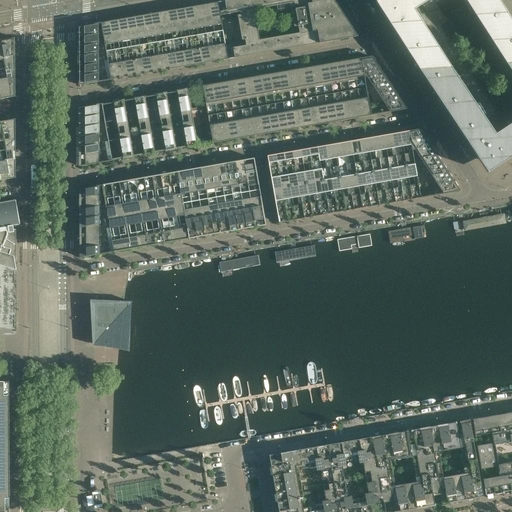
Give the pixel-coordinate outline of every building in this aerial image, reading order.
[(242,40),(245,40),(245,43),(232,45),(234,58),(358,37),(333,0),(230,0),(224,1),(226,11),(223,11),(223,12),(221,12),(220,12),(221,16),(240,12),(240,15),(237,15),(242,40)] [(378,0),(375,2),(418,69),(457,128),(486,173),(511,156),(511,22),(497,0),(378,0)] [(221,19),(218,2),(217,2),(217,3),(215,3),(208,4),(209,6),(211,21),(221,19)] [(211,21),(209,6),(208,4),(206,5),(206,4),(200,5),(200,6),(200,7),(203,22),(211,21)] [(203,22),(200,7),(200,6),(198,6),(192,7),(192,9),(195,24),(203,22)] [(195,24),(192,9),(192,7),(190,7),(184,8),(184,9),(184,10),(186,25),(195,24)] [(186,25),(184,10),(184,9),(182,9),(181,9),(175,10),(176,12),(178,27),(186,25)] [(178,27),(176,12),(175,10),(173,10),(167,11),(167,13),(170,28),(178,27)] [(170,28),(167,13),(167,11),(165,12),(159,13),(159,14),(162,29),(170,28)] [(162,29),(159,14),(159,13),(157,13),(150,14),(151,16),(153,31),(162,29)] [(153,31),(151,16),(150,14),(148,15),(148,14),(142,16),(142,17),(145,32),(153,31)] [(145,32),(142,17),(142,16),(140,16),(134,17),(134,19),(137,34),(145,32)] [(137,34),(134,19),(134,17),(132,18),(132,17),(125,18),(125,19),(126,20),(128,35),(137,34)] [(225,43),(221,19),(211,21),(203,22),(195,24),(186,25),(178,27),(170,28),(162,29),(153,31),(145,32),(137,34),(128,35),(120,37),(112,38),(104,40),(108,63),(116,62),(124,60),(133,59),(141,57),(149,56),(157,54),(166,53),(174,52),(182,50),(191,49),(199,47),(207,46),(215,44),(225,43)] [(128,35),(126,20),(125,19),(123,19),(117,20),(117,22),(120,37),(128,35)] [(120,37),(117,22),(117,20),(115,20),(109,21),(109,22),(109,23),(112,38),(120,37)] [(112,38),(109,23),(109,22),(107,22),(101,23),(104,40),(112,38)] [(111,80),(108,63),(104,40),(101,23),(79,27),(79,36),(79,85),(111,80)] [(0,99),(15,97),(15,67),(15,38),(0,40),(0,99)] [(228,59),(225,46),(225,43),(215,44),(218,61),(225,60),(227,59),(227,60),(228,59)] [(218,61),(215,44),(207,46),(210,62),(216,61),(218,61)] [(210,62),(207,46),(199,47),(202,64),(208,63),(210,62)] [(202,64),(199,47),(191,49),(194,65),(200,64),(202,64)] [(194,65),(191,49),(182,50),(185,67),(192,66),(194,65)] [(185,67),(182,50),(174,52),(177,68),(183,67),(185,67)] [(177,68),(174,52),(166,53),(169,68),(169,70),(175,69),(175,68),(177,68)] [(169,68),(166,53),(157,54),(160,69),(161,71),(167,70),(167,68),(169,68)] [(160,69),(157,54),(149,56),(152,71),(152,73),(159,72),(158,70),(160,69)] [(152,71),(149,56),(141,57),(143,72),(144,74),(150,73),(150,71),(152,71)] [(143,72),(141,57),(133,59),(135,74),(135,76),(142,75),(141,73),(143,72)] [(376,65),(374,61),(371,57),(361,58),(362,68),(376,65)] [(364,77),(362,68),(361,58),(352,60),(356,79),(364,77)] [(135,74),(133,59),(124,60),(127,75),(127,77),(133,76),(133,74),(135,74)] [(127,75),(124,60),(116,62),(119,77),(119,79),(125,77),(125,76),(127,75)] [(356,79),(352,60),(344,61),(348,80),(356,79)] [(348,80),(344,61),(336,63),(339,81),(348,80)] [(119,77),(116,62),(108,63),(111,80),(117,79),(117,77),(119,77)] [(339,81),(336,63),(328,64),(331,83),(339,81)] [(331,83),(328,64),(319,66),(322,84),(331,83)] [(382,74),(379,69),(376,65),(362,68),(364,77),(367,77),(382,74)] [(322,84),(319,66),(311,67),(314,86),(322,84)] [(314,86),(311,67),(303,69),(306,87),(314,86)] [(306,87),(303,69),(294,70),(298,89),(306,87)] [(298,89),(294,70),(286,71),(289,90),(298,89)] [(289,90),(286,71),(278,73),(281,92),(289,90)] [(281,92),(278,73),(269,74),(273,93),(281,92)] [(273,93),(269,74),(261,76),(264,94),(273,93)] [(388,83),(385,78),(382,74),(367,77),(372,85),(388,83)] [(264,94),(261,76),(252,77),(253,81),(256,96),(264,94)] [(210,126),(218,124),(227,123),(235,121),(243,120),(252,118),(260,117),(268,115),(276,114),(284,112),(293,111),(301,109),(310,108),(318,106),(326,105),(334,103),(343,102),(351,100),(359,99),(368,97),(366,87),(364,77),(356,79),(348,80),(339,81),(331,83),(322,84),(314,86),(306,87),(298,89),(289,90),(281,92),(273,93),(264,94),(256,96),(248,97),(239,99),(231,100),(223,102),(215,103),(206,105),(207,114),(208,114),(208,116),(210,126)] [(248,97),(245,82),(245,79),(236,80),(239,99),(248,97)] [(239,99),(236,80),(228,82),(231,100),(239,99)] [(256,96),(253,81),(248,82),(245,82),(248,97),(256,96)] [(231,100),(228,82),(220,83),(223,102),(231,100)] [(223,102),(220,83),(211,85),(215,103),(223,102)] [(394,92),(390,87),(388,83),(372,85),(378,94),(394,92)] [(215,103),(211,85),(203,86),(206,105),(215,103)] [(197,145),(191,114),(187,89),(188,89),(176,91),(177,91),(187,147),(186,147),(186,148),(198,146),(197,145)] [(176,149),(166,93),(167,93),(167,92),(155,94),(155,95),(156,95),(166,151),(165,151),(165,152),(177,150),(177,149),(176,149)] [(399,100),(396,96),(394,92),(378,94),(384,103),(399,100)] [(155,153),(145,97),(145,96),(134,98),(134,99),(135,99),(144,155),(155,153)] [(371,115),(369,106),(368,97),(359,99),(362,117),(371,115)] [(362,117),(359,99),(351,100),(354,118),(362,117)] [(133,156),(124,101),(124,100),(113,102),(113,103),(113,102),(113,103),(123,158),(123,159),(134,157),(134,156),(133,156)] [(354,118),(351,100),(343,102),(346,120),(354,118)] [(405,109),(402,104),(399,100),(384,103),(390,113),(405,109)] [(346,120),(343,102),(334,103),(338,121),(346,120)] [(338,121),(334,103),(326,105),(329,123),(338,121)] [(112,160),(102,105),(102,104),(103,104),(79,108),(80,167),(113,161),(113,160),(112,160)] [(329,123),(326,105),(318,106),(321,124),(329,123)] [(321,124),(318,106),(310,108),(313,126),(321,124)] [(313,126),(310,108),(301,109),(305,127),(313,126)] [(305,127),(301,109),(293,111),(296,129),(305,127)] [(296,129),(293,111),(284,112),(288,130),(296,129)] [(288,130),(284,112),(276,114),(279,132),(288,130)] [(279,132),(276,114),(268,115),(271,133),(279,132)] [(271,133),(268,115),(260,117),(263,134),(271,133)] [(263,134),(260,117),(252,118),(255,136),(263,134)] [(255,136),(252,118),(243,120),(246,137),(255,136)] [(15,178),(15,149),(15,119),(0,121),(0,175),(1,180),(15,178)] [(246,137),(243,120),(235,121),(238,139),(246,137)] [(238,139),(235,121),(227,123),(230,140),(238,139)] [(230,140),(227,123),(218,124),(221,142),(230,140)] [(221,142),(218,124),(210,126),(213,143),(221,142)] [(424,138),(422,134),(418,129),(409,131),(410,141),(424,138)] [(412,150),(410,141),(409,131),(400,133),(412,200),(420,198),(412,150)] [(412,200),(400,133),(392,134),(404,201),(412,200)] [(404,201),(392,134),(384,136),(395,203),(404,201)] [(395,203),(384,136),(375,137),(387,204),(395,203)] [(387,204),(375,137),(367,138),(379,205),(387,204)] [(379,205),(367,138),(359,140),(371,207),(379,205)] [(430,147),(427,142),(424,138),(410,141),(412,150),(416,150),(430,147)] [(371,207),(359,140),(350,141),(362,208),(371,207)] [(362,208),(350,141),(342,143),(354,210),(362,208)] [(354,210),(342,143),(334,144),(345,211),(354,210)] [(345,211),(334,144),(325,146),(337,213),(345,211)] [(337,213),(325,146),(317,147),(329,214),(337,213)] [(329,214),(317,147),(309,149),(321,216),(329,214)] [(436,156),(433,151),(430,147),(416,150),(421,158),(436,156)] [(321,216),(309,149),(301,150),(312,217),(321,216)] [(312,217),(301,150),(292,152),(304,219),(312,217)] [(304,219),(292,152),(284,153),(296,220),(304,219)] [(296,220),(284,153),(276,154),(288,221),(296,220)] [(288,221),(276,154),(267,156),(279,223),(288,221)] [(441,164),(438,160),(436,156),(421,158),(427,167),(441,164)] [(266,225),(259,186),(254,159),(253,159),(253,158),(243,160),(255,227),(265,226),(265,225),(266,225)] [(255,227),(243,160),(235,162),(247,229),(255,227)] [(247,229),(235,162),(227,163),(238,230),(247,229)] [(238,230),(227,163),(218,165),(230,232),(238,230)] [(447,173),(444,169),(441,164),(427,167),(432,176),(447,173)] [(230,232),(218,165),(210,166),(222,233),(230,232)] [(222,233),(210,166),(202,168),(214,235),(222,233)] [(214,235),(202,168),(194,169),(205,236),(214,235)] [(205,236),(194,169),(185,170),(197,237),(205,236)] [(197,237),(185,170),(177,172),(189,239),(197,237)] [(189,239),(177,172),(169,173),(180,240),(189,239)] [(180,240),(169,173),(160,175),(172,242),(180,240)] [(453,182),(450,177),(447,173),(432,176),(438,184),(453,182)] [(172,242),(160,175),(152,176),(164,243),(172,242)] [(164,243),(152,176),(144,178),(156,245),(164,243)] [(156,245),(144,178),(135,179),(147,246),(156,245)] [(147,246),(135,179),(127,181),(139,248),(147,246)] [(139,248),(127,181),(119,182),(131,249),(139,248)] [(131,249),(119,182),(111,184),(122,251),(131,249)] [(459,191),(456,186),(453,182),(438,184),(444,194),(459,191)] [(122,251),(111,184),(102,185),(114,252),(122,251)] [(114,252),(102,185),(80,189),(81,258),(114,252)] [(16,260),(16,229),(15,229),(15,230),(14,230),(13,226),(20,225),(16,200),(0,202),(0,264),(16,270),(16,268),(15,260),(16,260)] [(462,222),(464,231),(506,224),(505,214),(488,217),(484,218),(462,222)] [(388,232),(390,244),(404,241),(415,240),(426,238),(424,226),(407,229),(402,229),(388,232)] [(337,240),(339,252),(352,250),(357,249),(372,246),(370,235),(366,235),(355,237),(337,240)] [(291,250),(275,253),(276,264),(279,263),(289,261),(316,257),(314,246),(296,249),(291,250)] [(219,263),(221,273),(222,273),(232,271),(260,266),(258,256),(238,260),(222,263),(219,263)] [(128,348),(131,302),(89,301),(93,345),(108,346),(128,348)] [(0,511),(9,511),(10,511),(9,511),(9,499),(10,499),(9,381),(8,381),(8,382),(4,382),(0,381),(0,511)] [(509,431),(506,413),(498,415),(501,433),(509,431)] [(501,433),(498,415),(490,416),(493,434),(501,433)] [(493,434),(490,416),(472,419),(475,437),(493,434)] [(483,496),(471,430),(469,420),(459,422),(459,423),(460,423),(462,433),(469,473),(474,498),(483,497),(483,496)] [(460,448),(458,433),(456,424),(456,422),(430,427),(434,452),(460,448)] [(441,491),(434,452),(430,427),(411,430),(411,432),(412,431),(414,441),(421,481),(426,507),(443,504),(441,491)] [(412,456),(409,442),(408,432),(408,431),(381,435),(386,461),(412,456)] [(511,442),(509,431),(501,433),(493,434),(494,443),(495,445),(511,442)] [(394,511),(392,499),(386,461),(381,435),(359,439),(361,453),(351,455),(352,460),(359,459),(359,462),(363,462),(369,494),(365,494),(365,497),(358,499),(359,505),(370,503),(371,511),(394,511)] [(361,453),(359,439),(348,441),(351,455),(361,453)] [(351,455),(348,441),(338,443),(340,456),(351,455)] [(347,498),(342,465),(345,465),(345,462),(352,460),(351,455),(340,456),(338,443),(316,447),(320,469),(326,502),(323,502),(323,504),(324,511),(328,510),(327,511),(349,511),(349,506),(359,505),(358,499),(352,500),(351,497),(347,498)] [(496,455),(495,445),(494,443),(477,446),(479,458),(496,455)] [(320,469),(316,447),(306,449),(309,467),(309,469),(317,468),(317,469),(320,469)] [(309,467),(306,449),(295,450),(298,469),(309,467)] [(302,489),(298,469),(295,450),(269,455),(275,493),(302,489)] [(498,464),(496,455),(479,458),(481,469),(498,466),(498,464)] [(511,473),(511,461),(498,464),(498,466),(500,475),(508,474),(511,473)] [(474,498),(469,473),(443,477),(445,491),(447,501),(446,502),(446,503),(474,498)] [(511,492),(508,474),(500,475),(503,492),(511,491),(511,492)] [(503,492),(500,475),(482,478),(485,495),(494,494),(494,495),(503,493),(502,492),(503,492)] [(426,507),(421,481),(394,486),(396,498),(399,510),(398,510),(398,511),(426,507)] [(305,511),(305,509),(302,489),(275,493),(276,496),(279,511),(305,511)] [(102,504),(100,495),(93,496),(94,506),(102,504)] [(371,511),(370,503),(359,505),(360,511),(371,511)]
